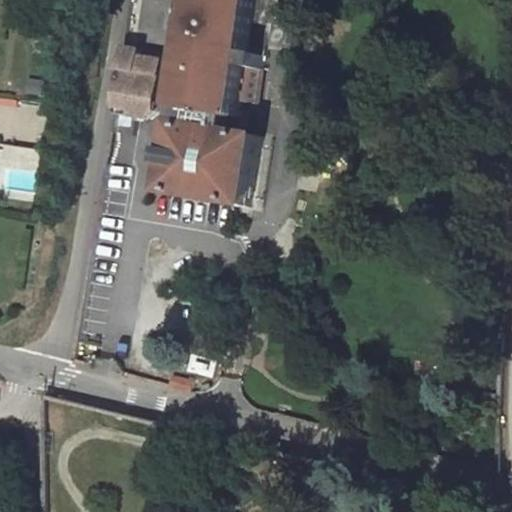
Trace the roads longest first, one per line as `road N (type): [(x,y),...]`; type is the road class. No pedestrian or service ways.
road 1 (unclassified): [(511,486),(55,374)]
road 2 (unclassified): [(118,0),(55,374)]
road 3 (track): [(39,370),(38,511)]
